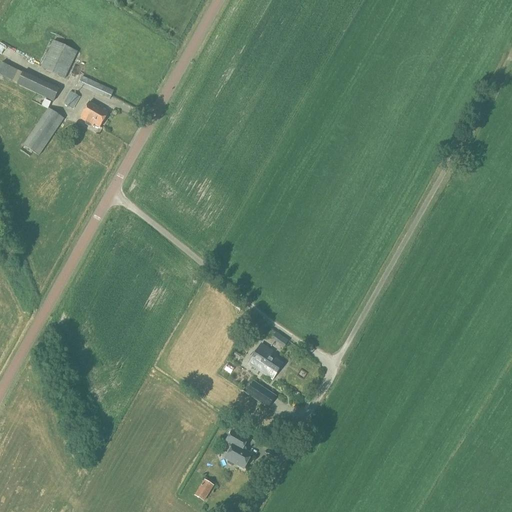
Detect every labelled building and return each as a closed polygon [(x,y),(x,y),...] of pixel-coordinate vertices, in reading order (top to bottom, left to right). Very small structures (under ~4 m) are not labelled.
[(64,79),(76,52),(54,42),(41,68),(64,79)] [(0,75),(54,101),(59,90),(1,63),(0,66),(0,75)] [(111,98),(114,92),(82,77),(79,84),(111,98)] [(68,93),(64,105),(71,108),(76,97),(68,93)] [(99,128),(108,113),(89,102),(80,117),(81,118),(80,119),(93,127),(94,125),(99,128)] [(38,157),(64,120),(48,109),(23,146),(38,157)] [(284,347),(288,341),(276,332),(272,338),(284,347)] [(272,380),(282,365),(270,356),(273,352),(261,344),(248,364),(272,380)] [(255,384),(248,395),(268,407),(275,397),(255,384)] [(301,388),(298,397),(307,401),(311,393),(301,388)] [(244,469),(246,466),(247,465),(250,460),(250,458),(252,455),(246,451),(244,446),(248,440),(232,431),(226,442),(228,444),(230,450),(225,459),(244,469)] [(204,501),(213,485),(204,480),(195,496),(204,501)]
